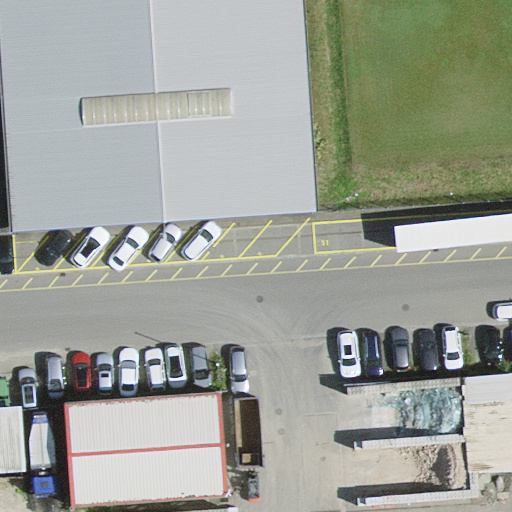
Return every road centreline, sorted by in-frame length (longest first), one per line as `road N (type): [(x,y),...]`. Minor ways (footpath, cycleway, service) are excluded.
road 1 (unclassified): [(511,271),(0,301)]
road 2 (unknown): [(324,511),(301,284)]
